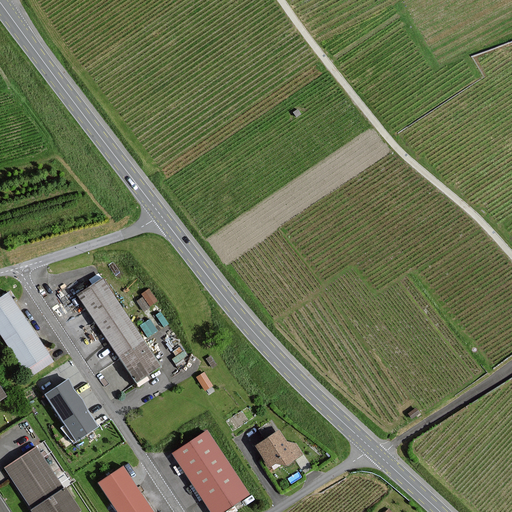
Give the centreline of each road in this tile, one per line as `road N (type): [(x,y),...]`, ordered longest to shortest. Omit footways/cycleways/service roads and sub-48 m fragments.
road 1 (track): [(282,0),(391,143),(511,257)]
road 2 (primary): [(160,215),(260,339),(374,451)]
road 3 (residential): [(177,511),(20,267)]
road 4 (primary): [(0,1),(160,215)]
road 5 (unclassified): [(380,456),(511,368)]
road 6 (unclassified): [(20,267),(153,225),(160,215)]
